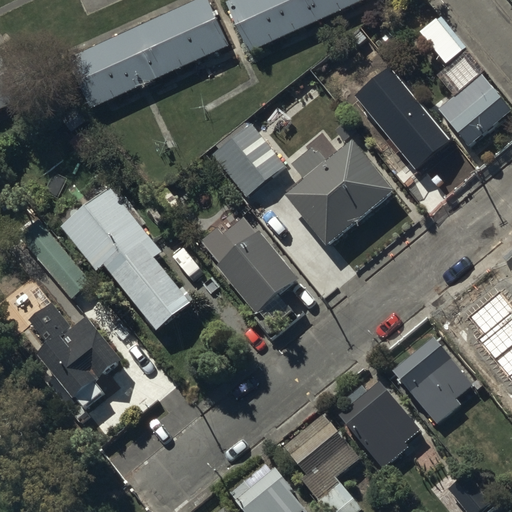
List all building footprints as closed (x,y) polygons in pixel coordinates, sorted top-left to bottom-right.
[(191,0),(67,58),(90,106),(226,42),(205,0),(191,0)] [(225,0),(248,50),(358,0),(225,0)] [(0,45),(0,106),(23,96),(1,45),(0,45)] [(454,96),(441,106),(470,143),(511,109),(471,60),(443,83),(454,96)] [(391,61),(353,94),(416,170),(455,138),(391,61)] [(252,121),(213,152),(248,195),(287,164),(252,121)] [(305,175),(284,192),(329,244),(395,187),(353,138),(327,161),(314,145),(294,162),(305,175)] [(111,184),(63,222),(98,268),(106,262),(158,326),(192,299),(155,254),(162,249),(111,184)] [(221,261),(218,263),(258,309),(298,273),(247,214),(226,232),(219,224),(202,239),(221,261)] [(38,218),(20,233),(73,297),(92,281),(38,218)] [(37,311),(28,318),(46,340),(35,349),(74,395),(76,394),(85,404),(103,388),(94,379),(121,355),(87,316),(75,326),(52,301),(37,311)] [(511,319),(489,338),(511,365),(511,319)] [(436,333),(393,367),(437,421),(461,402),(457,397),(475,382),(436,333)] [(352,402),(340,411),(383,467),(410,445),(406,440),(423,427),(383,377),(368,389),(363,382),(347,395),(352,402)] [(307,471),(300,476),(328,511),(355,511),(363,507),(338,475),(361,457),(325,411),(283,444),(290,453),(292,452),(307,471)] [(267,462),(230,489),(248,511),(311,511),(277,465),(272,468),(267,462)]
